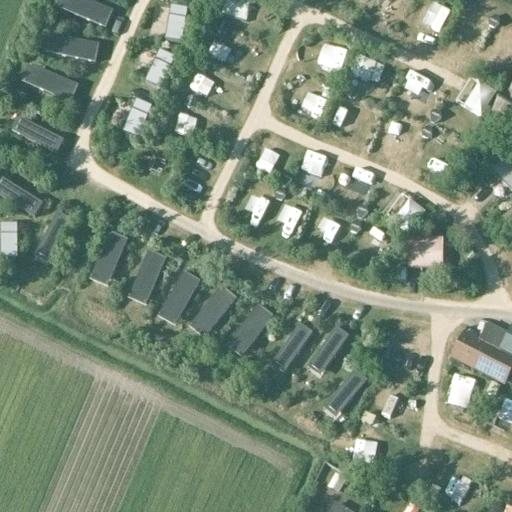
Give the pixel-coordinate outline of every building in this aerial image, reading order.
[(113,16),(76,0),(62,0),(57,12),(105,34),(113,16)] [(188,13),(171,10),(165,44),(182,47),(188,13)] [(494,18),(488,23),(487,30),(494,33),(498,30),(498,20),(494,18)] [(224,26),(215,26),(214,29),(219,37),(226,35),(226,34),(227,31),(226,27),(224,26)] [(98,49),(46,39),(43,57),(94,67),(98,49)] [(174,62),(159,55),(144,86),(159,93),(174,62)] [(71,107),(77,89),(28,70),(21,88),(71,107)] [(333,87),(329,82),(323,83),(322,85),(321,88),(324,93),(330,93),(332,89),(333,87)] [(511,85),(500,105),(511,112),(511,85)] [(354,91),(348,92),(347,95),(346,98),(350,102),(356,102),(357,99),(358,96),(354,91)] [(193,102),(184,102),(182,105),(188,112),(195,111),(195,110),(196,106),(195,103),(193,102)] [(152,111),(136,104),(122,135),(138,142),(152,111)] [(430,125),(435,127),(441,122),(440,116),(436,114),(434,113),(429,118),(430,125)] [(63,143),(19,121),(11,136),(55,158),(63,143)] [(425,130),(421,135),(421,140),(424,141),(427,143),(432,141),(432,133),(432,130),(427,128),(425,130)] [(511,173),(501,163),(491,174),(511,194),(511,173)] [(291,178),(285,176),(280,181),(282,189),(284,190),(291,186),(291,178)] [(43,208),(0,180),(0,198),(21,212),(34,221),(43,208)] [(283,192),(280,191),(273,198),(275,203),(280,205),(284,201),(283,192)] [(425,217),(409,205),(393,226),(408,238),(421,222),(425,217)] [(367,211),(362,209),(357,213),(358,221),(361,222),(368,218),(367,211)] [(70,224),(56,217),(34,261),(48,268),(70,224)] [(359,225),(356,224),(349,231),(351,236),(356,238),(360,234),(359,225)] [(17,228),(0,227),(0,262),(17,262),(17,228)] [(128,245),(110,237),(88,285),(107,293),(128,245)] [(410,242),(410,270),(441,270),(442,242),(410,242)] [(165,262),(149,255),(128,304),(145,311),(165,262)] [(200,285),(184,276),(158,323),(174,332),(200,285)] [(237,303),(222,291),(189,331),(204,343),(237,303)] [(273,321),(258,309),(227,350),(243,361),(273,321)] [(511,331),(510,336),(488,326),(479,343),(462,335),(450,361),(458,364),(498,383),(506,387),(510,378),(511,374),(511,331)] [(312,337),(300,328),(270,368),(283,377),(312,337)] [(348,340),(336,331),(307,371),(319,380),(348,340)] [(367,384),(355,374),(323,412),(334,422),(367,384)] [(376,421),(364,416),(362,422),(360,425),(372,430),(374,425),(376,421)] [(438,489),(433,486),(427,499),(432,502),(435,503),(442,490),(438,489)]
